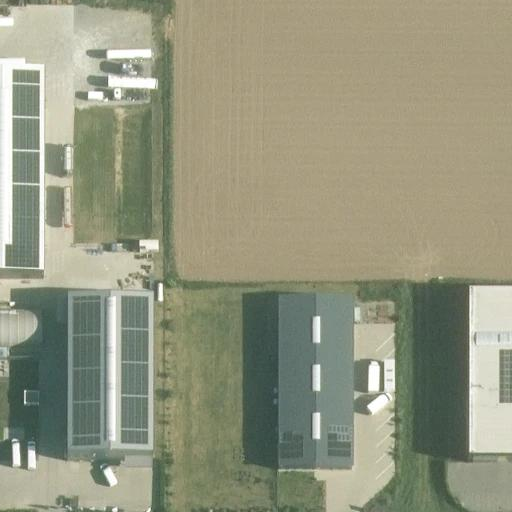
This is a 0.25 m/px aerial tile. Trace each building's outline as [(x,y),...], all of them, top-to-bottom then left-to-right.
[(44,66),(0,65),(0,269),(41,270),(44,66)] [(511,298),(470,298),(469,465),(511,464),(511,298)] [(352,303),(277,304),(278,474),(353,473),(352,303)] [(152,309),(67,309),(66,460),(152,460),(152,309)] [(41,313),(0,312),(0,349),(41,350),(41,313)] [(38,397),(23,397),(23,408),(38,408),(38,397)] [(3,431),(3,443),(23,443),(23,431),(3,431)] [(3,443),(0,442),(0,461),(35,462),(36,443),(23,443),(3,443)] [(154,472),(154,462),(129,462),(129,472),(154,472)]
